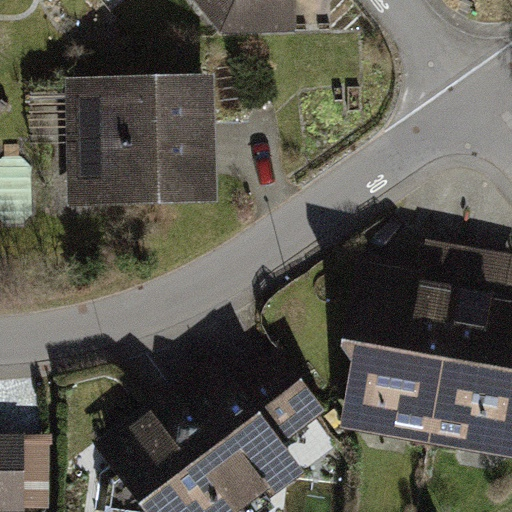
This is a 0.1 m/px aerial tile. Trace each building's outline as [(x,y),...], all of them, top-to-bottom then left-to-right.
[(202,0),(223,26),(290,25),(289,0),(202,0)] [(205,87),(74,90),(77,195),(136,193),(135,179),(207,177),(205,87)] [(370,264),(358,273),(352,306),(370,332),(364,357),(356,361),(353,386),(361,396),(379,399),(399,427),(430,433),(461,265),(463,249),(427,244),(420,287),(391,280),(392,267),(370,264)] [(511,275),(511,273),(461,265),(430,433),(461,439),(486,419),(508,423),(511,420),(511,302),(508,302),(511,275)] [(134,446),(115,461),(123,472),(111,482),(107,511),(114,511),(239,511),(236,507),(264,485),(252,469),(255,446),(267,447),(315,410),(278,361),(225,403),(201,399),(200,404),(194,404),(189,404),(184,406),(180,409),(177,414),(158,412),(126,436),(134,446)] [(0,501),(19,502),(19,442),(0,441),(0,501)]
